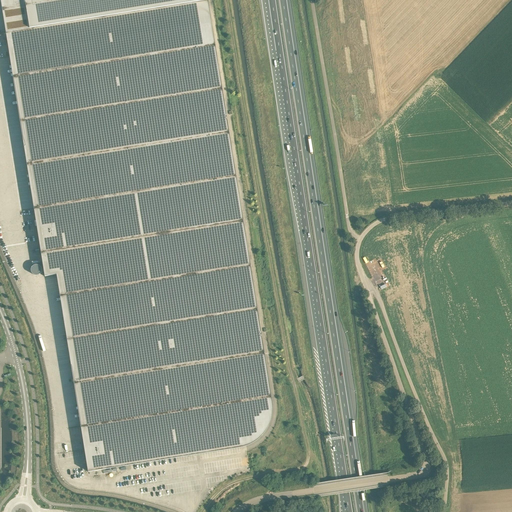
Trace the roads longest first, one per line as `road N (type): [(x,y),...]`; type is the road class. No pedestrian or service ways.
road 1 (track): [(201,511),(234,481),(293,473),(309,459),(227,0)]
road 2 (motorway): [(362,511),(284,0)]
road 3 (motorway): [(270,0),(346,511)]
road 4 (unclassified): [(236,511),(260,497),(425,473),(369,294),(398,274),(409,230)]
road 5 (track): [(310,0),(348,228),(358,240),(382,221)]
road 6 (unclassified): [(446,511),(453,465),(416,262),(420,238)]
road 7 (unclassified): [(409,230),(385,198),(355,0)]
road 8 (tertiary): [(27,466),(25,400),(0,310)]
